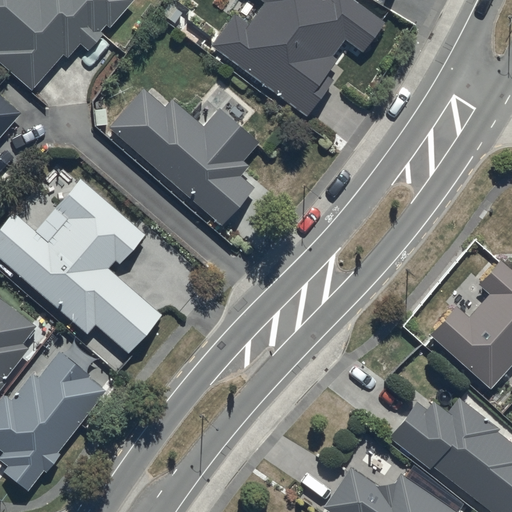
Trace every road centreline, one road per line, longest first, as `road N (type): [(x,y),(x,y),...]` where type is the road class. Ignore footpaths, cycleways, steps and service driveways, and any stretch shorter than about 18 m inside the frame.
road 1 (tertiary): [(103,511),(176,408),(345,224),(458,63)]
road 2 (tertiary): [(498,98),(440,189),(260,385),(159,511)]
